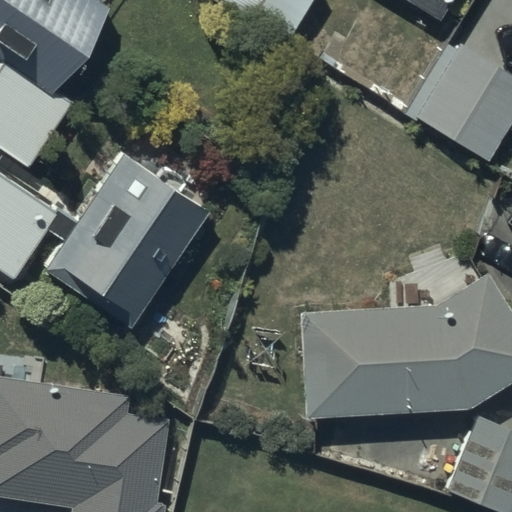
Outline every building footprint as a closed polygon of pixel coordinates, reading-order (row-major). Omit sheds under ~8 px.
[(105,9),(92,0),(0,0),(0,45),(19,59),(8,74),(0,68),(0,143),(27,163),(68,104),(49,90),(105,9)] [(225,0),(284,37),(307,0),(225,0)] [(444,0),(398,0),(431,20),(444,0)] [(511,115),(511,77),(455,44),(415,114),(488,157),(511,115)] [(362,168),(374,133),(311,111),(298,145),(362,168)] [(127,327),(203,210),(204,208),(117,151),(72,220),(56,209),(54,213),(0,177),(0,269),(13,278),(45,229),(63,240),(42,272),(127,327)] [(468,406),(511,376),(511,313),(485,272),(435,303),(297,310),(302,415),(468,406)] [(152,502),(165,417),(125,411),(128,395),(0,374),(0,495),(70,507),(69,511),(161,511),(162,503),(152,502)] [(505,511),(511,496),(511,428),(474,414),(443,491),(494,511),(505,511)]
